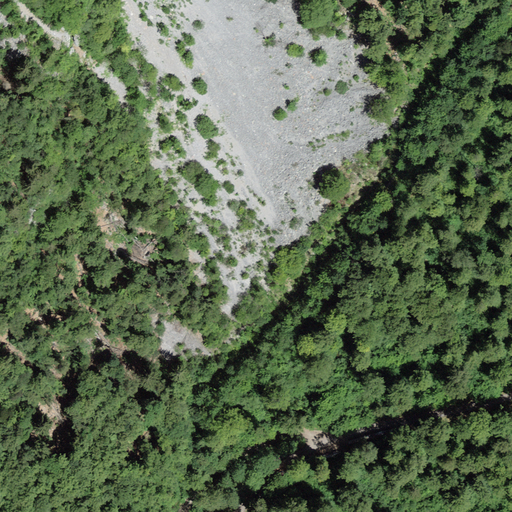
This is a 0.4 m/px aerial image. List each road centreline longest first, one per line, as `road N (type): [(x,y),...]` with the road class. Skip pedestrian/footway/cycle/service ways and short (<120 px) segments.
road 1 (track): [(511,395),(354,434),(292,458),(242,511)]
road 2 (track): [(183,511),(219,467),(259,443),(295,434),(325,445)]
